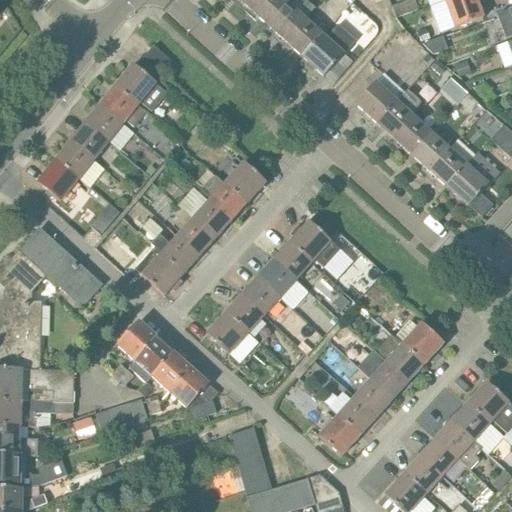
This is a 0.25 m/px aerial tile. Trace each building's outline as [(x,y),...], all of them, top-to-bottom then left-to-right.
[(237,0),(251,12),(261,0),(237,0)] [(280,0),(261,0),(251,12),(269,28),(288,6),(280,0)] [(396,20),(419,11),(414,0),(413,0),(392,8),(396,20)] [(476,0),(453,0),(446,3),(456,30),(484,20),(476,0)] [(288,6),(269,28),(286,44),(306,23),(288,6)] [(511,38),(511,12),(498,17),(507,41),(511,38)] [(306,23),(286,44),(303,59),(323,38),(306,23)] [(323,38),(303,59),(325,79),(357,44),(339,28),(326,41),(323,38)] [(416,34),(420,43),(430,39),(426,29),(416,34)] [(169,52),(180,48),(177,40),(166,44),(169,52)] [(433,56),(439,54),(435,41),(422,45),(433,56)] [(138,108),(141,105),(151,113),(167,95),(154,84),(163,75),(172,65),(154,48),(136,69),(134,67),(115,90),(138,108)] [(446,70),(436,62),(430,69),(440,77),(446,70)] [(465,62),(454,66),(458,79),(470,75),(465,62)] [(356,107),(378,127),(399,105),(377,85),(356,107)] [(495,98),(481,86),(475,93),(490,105),(495,98)] [(101,108),(123,127),(126,123),(143,136),(155,122),(138,108),(115,90),(101,108)] [(409,94),(399,105),(378,127),(395,143),(416,120),(411,116),(422,105),(409,94)] [(468,97),(460,106),(470,114),(478,105),(468,97)] [(86,126),(109,144),(123,127),(101,108),(86,126)] [(416,120),(395,143),(413,159),(433,136),(416,120)] [(71,144),(94,163),(109,144),(86,126),(71,144)] [(511,161),(511,135),(504,128),(491,143),(511,161)] [(433,136),(413,159),(429,174),(450,151),(433,136)] [(56,162),(79,181),(94,163),(71,144),(56,162)] [(447,190),(467,167),(450,151),(429,174),(447,190)] [(79,181),(56,162),(37,185),(60,204),(79,181)] [(224,187),(247,207),(266,185),(244,165),(224,187)] [(489,187),(467,167),(447,190),(468,209),(469,209),(482,220),(493,208),(480,196),(489,187)] [(108,188),(118,184),(115,176),(105,179),(108,188)] [(247,207),(224,187),(216,179),(203,193),(212,201),(209,204),(231,224),(247,207)] [(198,195),(183,209),(191,217),(206,203),(198,195)] [(231,224),(209,204),(193,221),(216,241),(231,224)] [(101,238),(120,215),(111,207),(91,229),(101,238)] [(216,241),(193,221),(178,238),(200,258),(216,241)] [(289,246),(312,266),(315,262),(324,270),(339,252),(331,245),(309,225),(289,246)] [(1,305),(0,355),(0,370),(37,371),(39,307),(30,306),(31,294),(45,278),(57,289),(59,287),(82,308),(99,289),(38,234),(0,276),(0,284),(7,290),(6,305),(1,305)] [(200,258),(178,238),(170,246),(160,237),(151,247),(162,256),(184,276),(200,258)] [(274,263),(296,284),(312,266),(289,246),(274,263)] [(184,276),(162,256),(142,278),(164,298),(184,276)] [(257,281),(280,302),(296,284),(274,263),(257,281)] [(242,299),(264,319),(280,302),(257,281),(242,299)] [(226,316),(248,336),(264,319),(242,299),(226,316)] [(248,336),(226,316),(207,337),(229,357),(248,336)] [(135,364),(156,340),(139,324),(117,348),(135,364)] [(402,348),(424,368),(444,346),(421,326),(402,348)] [(424,368),(402,348),(390,338),(383,347),(378,343),(375,347),(390,360),(386,365),(409,385),(424,368)] [(152,379),(173,355),(156,340),(135,364),(130,370),(146,385),(152,379)] [(409,385),(386,365),(373,353),(357,370),(370,383),(393,403),(409,385)] [(170,395),(191,371),(173,355),(152,379),(170,395)] [(127,373),(121,367),(113,376),(120,382),(127,373)] [(37,371),(0,370),(0,404),(73,405),(73,374),(37,371)] [(188,412),(213,404),(212,403),(219,396),(191,371),(170,395),(188,411),(188,412)] [(133,378),(127,373),(120,382),(125,387),(133,378)] [(393,403),(370,383),(354,400),(377,421),(393,403)] [(487,385),(467,407),(489,427),(493,423),(507,435),(511,430),(511,407),(509,405),(487,385)] [(146,401),(148,408),(159,405),(156,398),(146,401)] [(377,421),(354,400),(338,418),(361,438),(377,421)] [(130,406),(137,427),(148,423),(142,402),(130,406)] [(74,405),(73,405),(0,404),(0,428),(20,429),(36,429),(36,415),(74,416),(74,405)] [(213,404),(188,412),(192,423),(216,415),(213,404)] [(159,405),(148,408),(150,416),(161,412),(159,405)] [(137,427),(130,406),(118,410),(125,430),(137,427)] [(489,427),(467,407),(451,424),(474,444),(489,427)] [(125,430),(118,410),(107,413),(114,434),(125,430)] [(114,434),(107,413),(96,417),(102,437),(114,434)] [(78,442),(97,435),(91,418),(72,425),(78,442)] [(361,438),(338,418),(319,439),(342,459),(361,438)] [(474,444),(451,424),(435,442),(458,461),(469,471),(479,461),(475,457),(480,452),(479,449),(474,444)] [(20,429),(0,428),(0,456),(20,458),(37,458),(37,443),(19,442),(20,429)] [(233,450),(257,442),(254,431),(229,439),(233,450)] [(237,462),(261,455),(257,442),(233,450),(237,462)] [(458,461),(435,442),(420,458),(442,478),(458,461)] [(240,474),(265,467),(261,455),(237,462),(240,474)] [(20,458),(0,456),(0,486),(19,487),(39,487),(56,481),(51,466),(39,470),(39,475),(31,476),(31,474),(23,474),(23,473),(19,473),(20,458)] [(442,478),(420,458),(404,477),(426,496),(442,478)] [(114,465),(100,470),(105,482),(118,477),(114,465)] [(244,487),(268,479),(265,467),(240,474),(244,487)] [(498,492),(510,479),(505,473),(493,486),(498,492)] [(313,502),(339,495),(319,477),(307,481),(307,482),(313,502)] [(411,511),(426,496),(404,477),(384,498),(400,511),(411,511)] [(248,499),(272,492),(268,479),(244,487),(248,499)] [(303,511),(315,509),(313,502),(307,482),(296,486),(303,511)] [(303,511),(296,486),(284,489),(290,511),(303,511)] [(290,511),(284,489),(272,492),(248,499),(251,511),(290,511)] [(486,505),(494,496),(487,489),(478,498),(486,505)] [(0,490),(0,511),(28,511),(46,504),(43,496),(22,503),(22,491),(0,490)] [(339,495),(313,502),(315,509),(316,508),(317,511),(337,511),(343,510),(339,495)]
